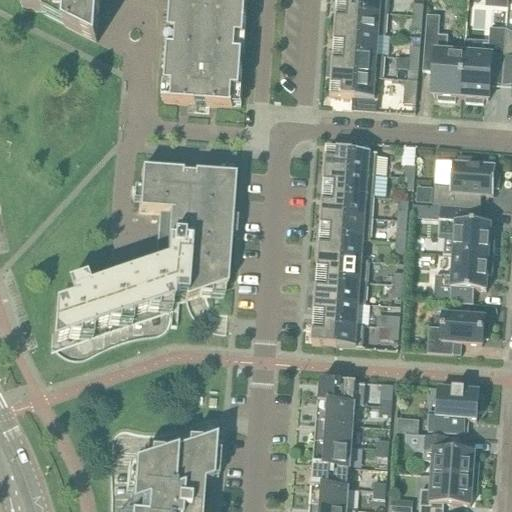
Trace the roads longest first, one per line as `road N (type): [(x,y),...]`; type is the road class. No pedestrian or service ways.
road 1 (residential): [(285,135),(252,511)]
road 2 (residential): [(303,131),(511,146)]
road 3 (residential): [(268,0),(260,104),(285,135)]
road 4 (residential): [(303,131),(312,0)]
